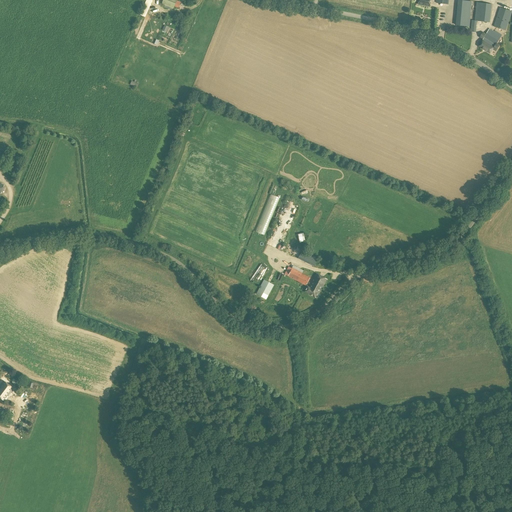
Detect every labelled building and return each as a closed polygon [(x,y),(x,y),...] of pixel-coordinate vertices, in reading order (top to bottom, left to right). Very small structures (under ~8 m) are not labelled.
[(178,8),(181,2),(176,1),(176,0),(162,0),(161,4),(173,9),(174,7),(178,8)] [(469,27),(472,1),(458,0),(456,25),(469,27)] [(475,18),(475,21),(476,21),(490,22),(492,4),(476,3),(475,18)] [(506,31),(511,11),(500,7),(493,27),(506,31)] [(494,32),(489,29),(486,35),(483,33),(480,37),(483,39),(479,46),(490,54),(493,49),(496,51),(499,45),(496,44),(502,35),(495,31),(494,32)] [(314,267),(318,259),(302,251),(298,259),(314,267)] [(305,286),(309,277),(292,268),(288,276),(305,286)] [(317,298),(327,279),(316,273),(308,287),(307,286),(305,292),(317,298)] [(266,299),(274,285),(264,280),(256,294),(266,299)] [(20,389),(24,383),(19,379),(14,385),(20,389)] [(0,397),(4,401),(14,389),(3,381),(0,385),(0,397)]
